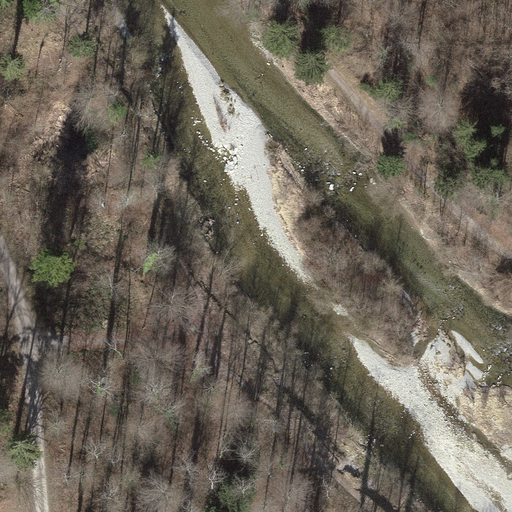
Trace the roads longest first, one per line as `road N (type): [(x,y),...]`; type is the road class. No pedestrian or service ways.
road 1 (track): [(44,511),(29,344),(0,248)]
road 2 (track): [(223,366),(144,342),(29,344)]
